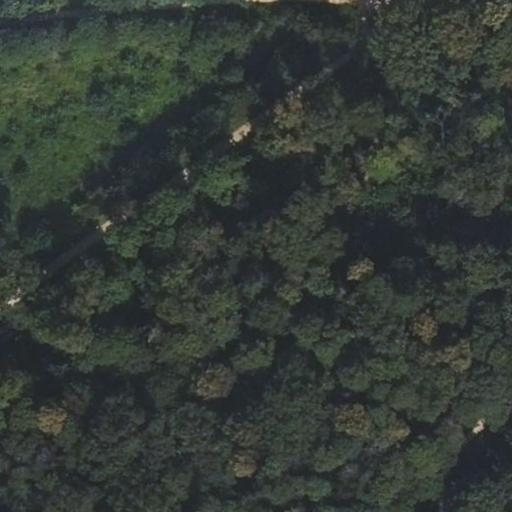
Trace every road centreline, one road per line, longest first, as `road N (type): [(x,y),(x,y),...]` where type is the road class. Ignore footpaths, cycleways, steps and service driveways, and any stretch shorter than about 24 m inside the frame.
road 1 (track): [(419,0),(0,305)]
road 2 (track): [(0,25),(203,5),(511,2)]
road 3 (track): [(401,511),(511,386)]
